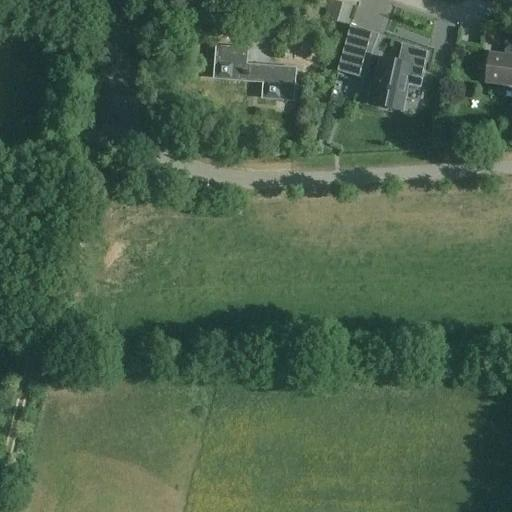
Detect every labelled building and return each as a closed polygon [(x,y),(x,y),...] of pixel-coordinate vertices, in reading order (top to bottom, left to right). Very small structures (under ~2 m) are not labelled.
[(331,1),(326,19),(349,26),(355,9),(331,1)] [(353,28),(340,73),(361,80),(377,37),(353,28)] [(368,108),(403,113),(406,85),(419,87),(424,53),(399,46),(397,63),(378,61),(374,88),(371,88),(368,108)] [(511,48),(505,47),(503,57),(491,56),(486,84),(511,87),(511,48)] [(296,72),(255,68),(246,68),(247,53),(217,50),(215,81),(256,84),(264,85),(263,101),(293,104),(296,72)]
